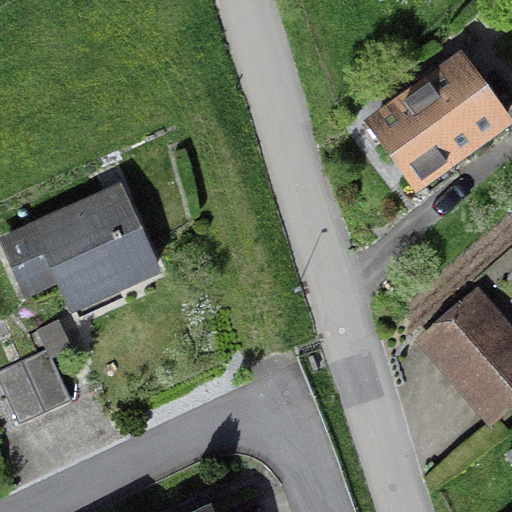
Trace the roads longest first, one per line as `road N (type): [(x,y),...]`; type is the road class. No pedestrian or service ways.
road 1 (residential): [(245,0),(405,511)]
road 2 (residential): [(33,511),(233,423),(291,440),(325,511)]
